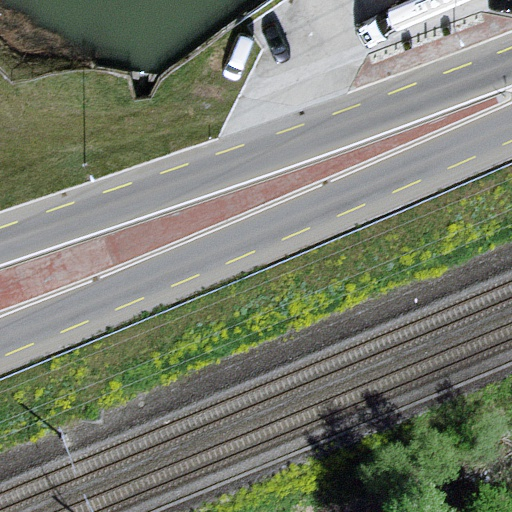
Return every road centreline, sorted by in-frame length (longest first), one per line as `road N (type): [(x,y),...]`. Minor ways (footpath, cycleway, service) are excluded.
road 1 (primary): [(0,335),(511,116)]
road 2 (primary): [(511,76),(0,248)]
